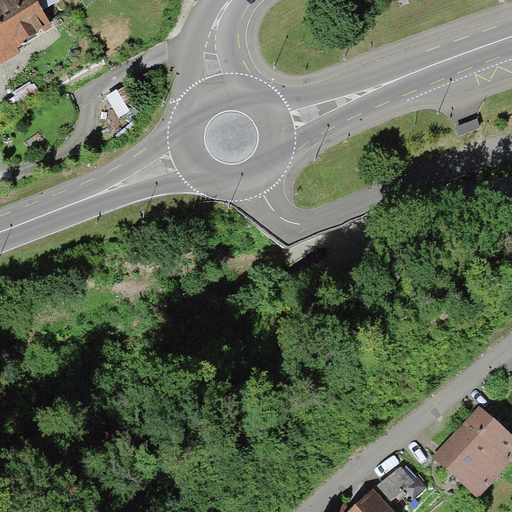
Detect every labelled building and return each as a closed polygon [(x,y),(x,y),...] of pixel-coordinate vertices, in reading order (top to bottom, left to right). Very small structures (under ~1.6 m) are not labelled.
[(0,0),(0,65),(19,54),(16,50),(51,28),(41,12),(34,0),(0,0)] [(34,0),(41,12),(58,0),(34,0)] [(477,120),(455,128),(458,137),(481,129),(477,120)] [(511,438),(481,409),(434,458),(478,498),(511,461),(511,438)] [(379,488),(391,502),(414,483),(402,469),(379,488)] [(364,501),(351,511),(393,511),(375,491),(364,501)]
